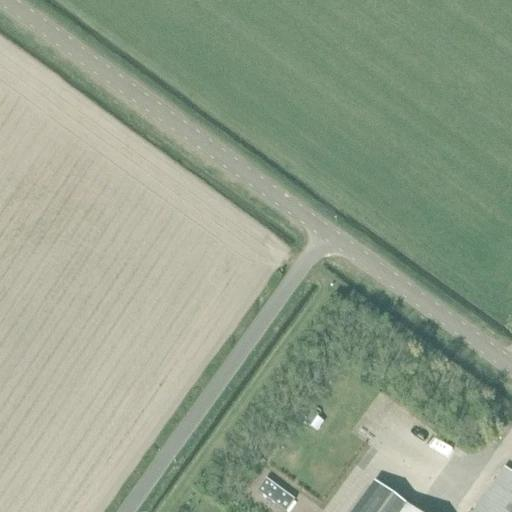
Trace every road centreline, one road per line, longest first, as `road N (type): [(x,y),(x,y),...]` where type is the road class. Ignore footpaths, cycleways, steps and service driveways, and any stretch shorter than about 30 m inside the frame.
road 1 (unclassified): [(327,233),(4,0)]
road 2 (unclassified): [(126,511),(327,233)]
road 3 (unclassified): [(511,367),(327,233)]
